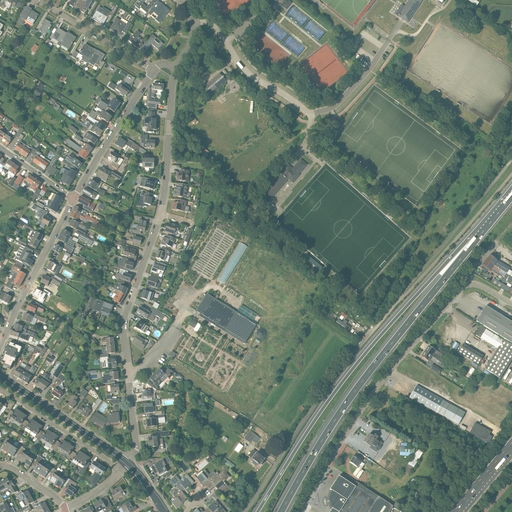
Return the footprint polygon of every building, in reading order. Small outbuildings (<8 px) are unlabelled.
[(19,10),(22,5),(14,0),(2,0),(2,1),(0,4),(0,7),(3,9),(5,6),(9,9),(12,5),(14,7),(19,10)] [(85,14),(92,2),(93,2),(89,0),(87,0),(86,3),(81,0),(79,4),(76,3),(74,7),(81,11),(81,12),(85,14)] [(153,0),(147,8),(142,4),(145,0),(139,0),(134,6),(139,10),(140,8),(146,13),(144,16),(146,17),(151,11),(159,2),(156,0),(153,0)] [(270,0),(275,3),(277,0),(279,1),(277,3),(281,6),(287,11),(293,4),(287,0),(270,0)] [(407,23),(422,1),(421,0),(409,0),(399,15),(398,16),(399,16),(398,17),(407,23)] [(159,24),(170,11),(159,2),(151,11),(158,17),(155,20),(159,24)] [(110,20),(118,8),(115,7),(110,15),(109,15),(111,12),(103,7),(103,9),(99,7),(96,11),(92,19),(103,25),(107,19),(110,20)] [(32,25),(38,15),(31,11),(31,10),(28,8),(19,23),(23,25),(25,21),(32,25)] [(127,25),(116,18),(113,21),(114,22),(110,29),(115,32),(115,31),(121,35),(122,33),(123,33),(123,32),(125,34),(131,24),(128,22),(127,25)] [(50,29),(51,27),(49,25),(51,23),(45,19),(41,25),(42,25),(38,32),(45,36),(46,34),(50,29)] [(53,39),(59,42),(57,46),(60,48),(61,46),(67,35),(58,29),(53,39)] [(140,50),(144,46),(141,44),(143,41),(138,37),(141,34),(137,31),(129,41),(140,50)] [(69,50),(75,40),(74,40),(75,38),(68,33),(67,35),(61,46),(69,50)] [(158,50),(164,44),(153,35),(152,36),(144,46),(140,50),(144,53),(151,44),(158,50)] [(36,53),(40,48),(35,45),(31,50),(36,53)] [(94,50),(85,45),(82,49),(79,54),(82,56),(81,60),(86,63),(87,62),(89,63),(96,50),(95,49),(94,50)] [(101,69),(105,63),(101,61),(104,55),(98,51),(96,50),(89,63),(97,68),(97,67),(101,69)] [(209,96),(226,82),(220,74),(202,88),(209,96)] [(117,87),(111,82),(108,87),(115,91),(116,90),(119,91),(119,92),(120,93),(119,94),(123,96),(124,95),(126,96),(129,91),(131,89),(124,84),(123,87),(119,84),(117,87)] [(163,85),(160,84),(159,84),(159,85),(153,84),(152,88),(149,87),(146,107),(157,109),(157,105),(161,105),(161,101),(151,100),(152,94),(153,94),(153,95),(155,95),(155,94),(156,93),(156,90),(163,91),(163,85)] [(39,97),(42,92),(37,89),(37,88),(35,86),(31,93),(37,97),(38,96),(39,97)] [(102,100),(98,98),(95,102),(99,105),(98,106),(106,112),(108,108),(115,113),(120,104),(117,102),(118,102),(117,101),(117,102),(114,100),(110,105),(102,99),(102,100)] [(56,104),(53,109),(61,113),(63,110),(60,108),(61,107),(56,104)] [(112,117),(102,110),(100,114),(97,112),(96,113),(92,111),(90,114),(96,117),(97,115),(101,117),(101,118),(108,123),(112,117)] [(155,117),(155,113),(148,112),(148,119),(144,119),(144,125),(144,127),(147,127),(147,130),(147,133),(151,133),(151,130),(156,130),(156,120),(153,120),(153,117),(155,117)] [(86,131),(88,128),(77,122),(75,124),(86,131)] [(106,126),(99,122),(98,124),(96,122),(93,126),(102,132),(106,126)] [(99,137),(102,132),(93,126),(90,131),(99,137)] [(0,137),(3,139),(8,132),(2,127),(0,129),(0,137)] [(18,138),(21,135),(24,131),(20,128),(15,136),(18,138)] [(13,140),(15,137),(8,132),(3,139),(6,141),(5,143),(8,145),(12,140),(13,140)] [(95,145),(98,140),(87,133),(84,138),(90,142),(90,143),(91,143),(95,145)] [(21,142),(24,137),(21,135),(18,138),(16,142),(18,143),(20,141),(21,142)] [(154,148),(155,141),(147,141),(148,135),(142,135),(141,144),(144,144),(144,148),(147,148),(150,148),(150,149),(151,149),(151,148),(154,148)] [(126,143),(120,139),(118,142),(118,141),(115,145),(123,149),(125,145),(135,151),(138,146),(133,143),(128,140),(126,143)] [(85,160),(89,154),(69,140),(67,143),(81,153),(79,156),(82,159),(82,158),(85,160)] [(80,148),(69,140),(89,154),(93,149),(86,144),(84,143),(80,148)] [(21,154),(25,148),(26,146),(22,143),(23,143),(21,142),(20,141),(18,143),(18,144),(19,144),(15,149),(21,154)] [(36,151),(31,147),(29,151),(25,148),(21,154),(27,158),(29,155),(30,155),(31,154),(33,156),(37,151),(37,150),(36,151)] [(39,167),(43,161),(39,158),(42,154),(37,151),(33,156),(36,158),(33,162),(39,167)] [(119,157),(112,153),(111,154),(110,155),(108,159),(113,162),(111,166),(117,169),(120,166),(117,165),(121,159),(119,158),(119,157)] [(47,163),(43,161),(39,167),(45,171),(49,165),(52,167),(57,160),(60,156),(56,154),(53,158),(54,158),(51,162),(49,161),(47,163)] [(79,161),(70,155),(68,157),(67,156),(65,159),(72,165),(79,169),(82,164),(78,162),(79,161)] [(70,169),(72,165),(65,159),(64,159),(62,162),(68,166),(67,167),(70,169)] [(154,168),(154,160),(143,159),(142,168),(154,168)] [(299,174),(307,165),(300,160),(292,169),(288,165),(286,163),(282,167),(284,169),(281,173),(281,174),(263,195),(267,198),(265,200),(268,203),(270,201),(288,180),(293,183),(300,175),(299,174)] [(14,165),(9,161),(7,165),(6,164),(5,165),(3,163),(2,164),(1,164),(0,165),(0,168),(7,174),(7,175),(9,172),(14,165)] [(9,172),(14,175),(15,176),(18,172),(17,171),(19,168),(14,165),(9,172)] [(106,182),(110,175),(111,173),(104,169),(103,168),(103,169),(101,167),(96,176),(106,182)] [(73,170),(71,169),(69,172),(65,170),(63,174),(73,180),(77,172),(75,172),(75,171),(73,170)] [(189,175),(189,171),(180,170),(180,174),(176,173),(176,177),(177,177),(177,181),(187,182),(187,175),(189,175)] [(111,173),(110,175),(120,181),(122,177),(113,171),(111,173)] [(69,186),(73,180),(63,174),(59,181),(69,186)] [(18,186),(24,179),(20,176),(18,178),(17,180),(15,184),(18,186)] [(30,189),(36,180),(30,176),(26,182),(25,181),(24,182),(24,183),(26,185),(26,186),(30,188),(29,188),(30,189)] [(15,184),(17,180),(13,177),(8,185),(12,187),(15,184)] [(143,177),(142,180),(140,186),(153,190),(155,184),(150,183),(151,179),(147,178),(143,177)] [(33,202),(41,191),(38,189),(41,184),(36,180),(30,189),(35,193),(35,194),(34,193),(30,200),(33,202)] [(103,183),(96,180),(94,183),(91,180),(90,181),(89,182),(89,183),(87,186),(95,191),(104,195),(106,192),(99,189),(103,183)] [(286,197),(291,191),(288,188),(290,185),(287,183),(282,189),(285,191),(283,195),(286,197)] [(186,198),(187,186),(178,185),(178,189),(175,188),(174,196),(186,198)] [(43,197),(48,190),(44,187),(40,194),(43,197)] [(95,199),(98,194),(86,188),(83,193),(90,197),(95,199)] [(145,207),(145,205),(150,206),(152,199),(151,199),(152,196),(141,193),(139,193),(138,196),(140,197),(140,200),(140,199),(139,202),(138,206),(145,207)] [(56,196),(53,194),(49,200),(54,203),(59,206),(63,199),(61,198),(61,197),(59,196),(57,195),(56,196)] [(91,199),(85,196),(84,199),(80,197),(78,202),(84,206),(83,208),(92,212),(95,207),(89,204),(90,202),(91,199)] [(185,212),(187,201),(176,200),(176,204),(173,203),(171,210),(176,211),(185,212)] [(55,213),(59,206),(54,203),(50,210),(51,210),(51,211),(53,212),(54,212),(55,213)] [(73,212),(95,224),(97,221),(85,214),(86,212),(83,210),(75,207),(73,212)] [(95,224),(73,212),(70,217),(78,221),(79,219),(80,218),(82,220),(82,221),(91,225),(90,227),(94,229),(97,230),(99,226),(95,224)] [(45,216),(41,214),(40,217),(43,219),(41,222),(48,226),(49,225),(50,224),(50,223),(51,220),(48,218),(48,217),(45,216)] [(145,232),(146,227),(144,227),(145,222),(142,222),(142,219),(141,219),(142,216),(135,215),(134,218),(139,219),(137,228),(133,227),(131,233),(141,235),(141,231),(145,232)] [(87,232),(82,229),(80,228),(82,225),(79,224),(73,220),(69,226),(74,229),(73,231),(80,234),(84,236),(87,232)] [(23,222),(21,225),(33,232),(34,229),(23,222)] [(172,225),(168,224),(165,232),(174,235),(176,229),(178,230),(179,227),(172,224),(172,225)] [(63,230),(61,235),(74,242),(72,241),(73,238),(70,236),(71,234),(63,230)] [(189,237),(191,231),(188,230),(186,236),(184,236),(182,241),(188,243),(189,237)] [(36,233),(34,232),(33,233),(32,233),(30,237),(40,242),(43,236),(36,232),(36,233)] [(91,247),(94,241),(84,236),(80,234),(78,238),(88,243),(87,245),(91,247)] [(74,242),(61,235),(58,240),(65,244),(63,249),(72,254),(74,249),(73,248),(74,246),(75,243),(74,242)] [(176,239),(167,236),(166,239),(163,238),(161,245),(166,247),(166,246),(172,248),(176,239)] [(36,248),(40,242),(30,237),(28,240),(31,242),(29,244),(36,248)] [(142,239),(134,237),(133,239),(130,238),(129,242),(132,243),(140,246),(142,239)] [(247,246),(239,242),(218,281),(226,285),(247,246)] [(63,249),(55,245),(52,251),(60,255),(56,262),(58,262),(61,264),(65,255),(67,257),(70,258),(71,256),(72,254),(63,249)] [(33,255),(31,254),(32,252),(25,247),(17,261),(23,264),(27,266),(27,265),(30,266),(33,261),(31,260),(33,255)] [(135,254),(136,251),(126,248),(124,253),(122,252),(121,255),(127,257),(128,256),(129,257),(129,258),(135,260),(137,255),(135,254)] [(169,257),(171,252),(162,249),(161,252),(159,251),(156,258),(160,260),(164,262),(166,256),(169,257)] [(498,260),(491,255),(490,257),(489,256),(487,258),(488,259),(486,261),(507,274),(511,268),(498,260)] [(129,263),(130,260),(122,258),(121,261),(118,260),(117,265),(116,264),(114,267),(120,269),(125,271),(126,269),(131,271),(134,264),(129,263)] [(511,277),(507,274),(486,261),(482,266),(489,271),(491,269),(502,275),(505,277),(502,281),(504,283),(506,280),(511,284),(511,285),(511,288),(510,292),(511,293),(511,277)] [(56,265),(54,264),(51,262),(48,270),(54,273),(58,267),(60,267),(61,264),(58,262),(56,265)] [(24,280),(24,279),(26,275),(20,272),(23,267),(22,266),(17,263),(13,271),(16,272),(14,276),(23,281),(23,280),(24,280)] [(164,273),(166,265),(160,263),(159,266),(154,264),(153,269),(152,268),(151,272),(157,274),(158,271),(164,273)] [(127,275),(128,272),(125,271),(120,269),(118,274),(116,273),(115,276),(117,277),(122,280),(125,281),(130,282),(130,281),(131,281),(131,280),(131,279),(132,276),(127,275)] [(62,282),(64,278),(56,273),(54,277),(62,282)] [(23,281),(14,276),(13,276),(11,280),(9,279),(6,286),(11,289),(14,284),(19,288),(21,284),(22,284),(23,282),(22,282),(23,281)] [(47,278),(44,276),(41,282),(48,286),(50,283),(53,285),(54,283),(59,286),(60,285),(60,286),(62,283),(52,276),(51,279),(48,277),(47,278)] [(162,279),(153,276),(152,279),(149,278),(147,285),(155,288),(158,282),(161,283),(162,279)] [(124,284),(125,281),(122,280),(117,277),(115,281),(118,282),(114,285),(112,287),(125,296),(128,289),(123,287),(124,284)] [(508,292),(510,288),(494,279),(492,283),(501,288),(501,289),(504,291),(505,290),(508,292)] [(120,305),(125,296),(112,287),(110,291),(116,294),(115,294),(116,294),(114,297),(113,300),(120,305)] [(33,289),(29,295),(36,298),(35,299),(39,301),(42,293),(45,294),(47,290),(41,288),(39,292),(33,289)] [(152,292),(153,290),(148,288),(147,291),(148,291),(147,292),(143,291),(141,298),(147,300),(149,301),(152,302),(155,293),(152,292)] [(12,297),(1,292),(0,294),(0,300),(8,304),(12,297)] [(246,343),(256,325),(207,294),(196,312),(246,343)] [(99,304),(95,303),(96,299),(90,297),(85,311),(94,315),(95,311),(99,313),(99,314),(108,317),(109,314),(110,314),(110,313),(112,306),(100,301),(99,304)] [(43,314),(45,308),(40,305),(36,303),(35,306),(29,304),(28,306),(27,306),(26,307),(26,308),(27,309),(26,309),(35,313),(36,313),(35,313),(36,312),(37,312),(37,311),(43,314)] [(511,322),(486,306),(482,312),(479,316),(480,316),(476,322),(511,343),(511,322)] [(162,313),(153,307),(150,312),(145,309),(144,310),(140,307),(139,310),(138,310),(137,311),(138,312),(137,313),(140,315),(139,316),(146,320),(147,319),(152,322),(156,316),(159,318),(162,313)] [(31,324),(33,317),(25,314),(22,320),(31,324)] [(189,325),(196,328),(198,323),(195,322),(196,321),(191,319),(189,325)] [(343,322),(338,319),(336,322),(348,330),(350,327),(346,325),(348,322),(344,320),(343,322)] [(143,325),(138,322),(135,328),(145,334),(149,328),(151,330),(152,327),(145,322),(143,325)] [(33,337),(33,336),(31,335),(32,333),(25,330),(26,328),(23,327),(16,324),(14,330),(29,335),(33,337)] [(503,340),(481,327),(475,335),(498,349),(485,370),(500,379),(511,359),(511,345),(503,340)] [(19,336),(27,339),(29,335),(14,330),(13,331),(11,335),(19,338),(19,336)] [(144,341),(136,336),(133,341),(136,343),(134,345),(142,350),(148,342),(145,340),(144,341)] [(114,343),(113,338),(102,339),(102,343),(106,343),(106,347),(114,346),(114,345),(115,345),(114,342),(114,343)] [(5,368),(15,347),(14,347),(15,346),(9,343),(7,348),(6,347),(3,355),(5,355),(4,358),(2,357),(0,361),(0,362),(4,364),(3,367),(5,368)] [(22,349),(23,348),(17,345),(16,348),(15,347),(5,368),(10,370),(12,366),(14,367),(16,363),(15,362),(17,357),(16,357),(17,354),(19,355),(20,354),(22,349)] [(44,355),(48,348),(44,346),(38,356),(42,358),(44,355)] [(114,347),(114,346),(106,347),(107,351),(105,351),(105,354),(100,355),(100,358),(108,357),(108,354),(115,354),(115,349),(115,347),(114,347)] [(425,352),(440,363),(442,360),(443,359),(434,353),(436,351),(429,346),(425,352)] [(478,365),(482,359),(462,346),(458,353),(478,365)] [(440,363),(425,352),(421,357),(428,362),(430,360),(434,363),(433,363),(437,366),(440,367),(442,364),(440,363)] [(51,364),(54,358),(51,356),(53,354),(50,353),(45,360),(51,364)] [(117,367),(117,366),(116,359),(109,360),(108,357),(100,358),(100,363),(101,363),(102,369),(117,367)] [(439,370),(430,364),(428,368),(430,370),(430,369),(436,373),(438,375),(440,371),(439,370)] [(19,378),(22,372),(25,368),(20,365),(14,375),(19,378)] [(23,381),(31,368),(27,365),(25,368),(22,372),(19,378),(23,381)] [(62,365),(54,376),(57,378),(65,367),(62,365)] [(37,369),(32,366),(31,368),(23,381),(28,384),(34,374),(37,369)] [(173,375),(170,373),(171,370),(169,368),(164,373),(160,369),(155,374),(163,382),(168,377),(170,379),(173,375)] [(102,385),(105,384),(114,384),(114,381),(118,380),(117,372),(110,373),(110,377),(101,378),(102,385)] [(47,376),(48,374),(45,373),(43,376),(40,375),(36,382),(35,384),(39,387),(47,376)] [(157,391),(158,389),(157,388),(163,382),(155,374),(150,379),(153,383),(150,386),(157,391)] [(49,377),(47,376),(39,387),(45,391),(46,388),(47,389),(51,382),(47,379),(49,377)] [(59,399),(63,393),(57,389),(63,381),(58,378),(51,387),(55,390),(52,394),(59,399)] [(110,386),(111,394),(111,393),(115,393),(115,394),(116,393),(116,392),(119,392),(119,385),(110,386)] [(458,425),(465,413),(417,386),(410,398),(458,425)] [(144,399),(151,398),(151,394),(154,394),(157,391),(152,388),(150,391),(143,392),(144,399)] [(83,390),(79,395),(84,398),(88,393),(83,390)] [(78,398),(76,397),(78,394),(76,392),(74,396),(68,404),(65,402),(65,403),(73,408),(74,408),(73,408),(77,402),(76,401),(78,398)] [(98,406),(102,401),(100,400),(98,398),(95,404),(94,403),(90,409),(94,412),(98,406)] [(145,414),(154,413),(153,407),(160,406),(159,400),(150,401),(151,404),(144,405),(145,414)] [(91,411),(85,407),(84,409),(81,407),(78,412),(86,418),(91,411)] [(15,422),(21,413),(16,409),(13,414),(10,412),(6,418),(11,421),(12,420),(15,422)] [(119,422),(119,415),(120,415),(120,411),(120,409),(114,410),(112,410),(112,414),(106,414),(107,420),(96,413),(91,421),(94,423),(95,421),(103,426),(105,424),(112,423),(112,424),(120,423),(120,422),(119,422)] [(22,429),(26,422),(24,421),(27,417),(21,413),(15,422),(20,425),(19,427),(22,429)] [(158,426),(157,424),(165,423),(165,418),(164,415),(162,415),(155,416),(155,419),(147,420),(148,424),(149,424),(149,428),(158,426)] [(31,432),(37,423),(32,420),(29,424),(26,422),(22,429),(24,431),(26,429),(31,432)] [(37,439),(42,433),(39,432),(42,427),(37,423),(31,432),(36,436),(35,438),(37,439)] [(475,423),(469,433),(486,442),(491,432),(475,423)] [(47,443),(53,434),(47,430),(45,435),(42,433),(37,439),(40,441),(41,439),(47,443)] [(250,443),(256,435),(250,431),(244,439),(250,443)] [(53,450),(57,443),(55,442),(58,437),(53,434),(47,443),(52,446),(51,448),(53,450)] [(373,437),(369,434),(364,442),(374,449),(378,451),(381,447),(380,447),(383,443),(380,441),(377,439),(378,438),(377,437),(378,437),(375,435),(373,437)] [(158,443),(157,437),(148,438),(149,443),(150,443),(151,447),(149,447),(149,448),(158,447),(162,446),(162,443),(158,443)] [(8,453),(14,445),(8,441),(9,439),(7,438),(3,444),(6,445),(3,450),(8,453)] [(62,453),(68,444),(63,441),(60,445),(57,443),(53,450),(56,452),(57,450),(62,453)] [(69,460),(73,454),(71,452),(74,448),(68,444),(62,453),(68,457),(66,459),(69,460)] [(23,448),(18,445),(16,446),(14,445),(8,453),(13,457),(16,452),(19,454),(23,448)] [(24,464),(29,455),(24,452),(25,450),(23,448),(19,454),(21,456),(18,460),(24,464)] [(257,453),(253,450),(248,456),(254,461),(252,463),(256,466),(258,464),(260,466),(260,465),(262,465),(263,464),(262,462),(265,459),(257,453),(258,453),(257,452),(257,453)] [(408,476),(423,453),(418,450),(403,472),(408,476)] [(78,464),(84,455),(79,451),(76,456),(73,454),(69,460),(72,462),(73,460),(78,464)] [(368,459),(357,452),(354,457),(350,463),(358,468),(353,475),(358,479),(363,472),(361,470),(364,465),(368,459)] [(38,458),(41,455),(40,454),(39,456),(37,455),(34,459),(29,455),(24,464),(29,467),(32,463),(34,465),(38,459),(38,458)] [(84,468),(87,463),(90,458),(84,455),(78,464),(82,466),(84,468)] [(39,475),(45,466),(40,462),(41,460),(38,459),(34,465),(37,466),(34,471),(39,475)] [(235,466),(225,459),(222,463),(232,470),(235,466)] [(87,473),(92,476),(88,482),(94,486),(101,476),(106,469),(95,462),(87,473)] [(164,465),(163,462),(155,466),(159,476),(168,472),(164,465)] [(85,471),(89,464),(87,463),(84,468),(82,466),(77,474),(81,477),(85,471)] [(50,469),(45,466),(39,475),(45,478),(48,474),(50,475),(54,469),(51,467),(50,469)] [(55,485),(61,476),(56,473),(57,471),(54,469),(50,475),(52,477),(49,481),(55,485)] [(209,475),(206,471),(204,470),(204,471),(196,478),(202,484),(203,483),(207,488),(219,478),(217,476),(219,474),(217,472),(215,474),(213,471),(209,475)] [(230,489),(228,486),(224,482),(230,477),(224,470),(219,474),(217,476),(219,478),(207,488),(210,491),(216,487),(221,493),(224,490),(226,492),(230,489)] [(189,477),(187,475),(180,480),(176,475),(170,480),(168,478),(167,479),(175,488),(177,486),(182,491),(184,489),(185,490),(194,482),(193,482),(196,479),(192,475),(189,477)] [(66,480),(61,476),(55,485),(60,488),(63,484),(66,486),(70,480),(67,478),(66,480)] [(9,482),(6,477),(6,478),(0,482),(0,481),(0,492),(7,488),(9,491),(10,490),(13,494),(17,492),(11,481),(9,482)] [(356,488),(346,481),(339,477),(331,490),(332,491),(331,494),(331,498),(331,502),(332,506),(333,509),(331,511),(390,511),(394,507),(359,484),(356,488)] [(77,484),(70,480),(66,486),(65,488),(67,490),(65,493),(72,497),(76,490),(74,489),(77,484)] [(182,491),(177,486),(175,488),(170,492),(176,500),(172,503),(176,509),(183,504),(182,502),(187,498),(182,491)] [(114,500),(123,496),(121,493),(123,491),(120,487),(111,493),(113,496),(112,497),(114,500)] [(22,501),(31,496),(28,491),(22,494),(19,496),(22,501)] [(24,510),(30,507),(29,505),(34,502),(31,496),(22,501),(25,507),(23,508),(24,510)] [(0,509),(1,511),(3,511),(10,508),(8,505),(10,501),(8,499),(3,501),(4,504),(0,506),(0,509)] [(109,511),(111,511),(111,510),(107,505),(105,506),(102,500),(94,505),(96,509),(97,511),(109,511)] [(225,511),(217,502),(215,504),(214,503),(208,508),(206,510),(207,511),(214,511),(216,511),(225,511)] [(34,511),(41,511),(48,508),(45,503),(33,510),(34,511)] [(133,508),(130,503),(121,508),(122,511),(132,511),(135,511),(133,508)]
